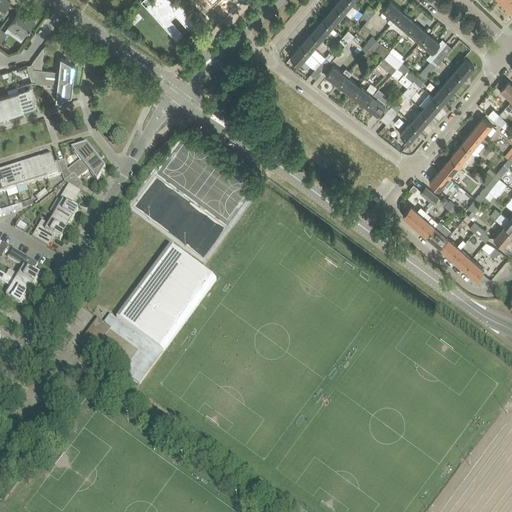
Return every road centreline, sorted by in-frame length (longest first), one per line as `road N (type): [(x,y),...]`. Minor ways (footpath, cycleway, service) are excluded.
road 1 (tertiary): [(511,330),(179,92)]
road 2 (residential): [(311,0),(265,54),(413,170)]
road 3 (residential): [(500,278),(487,292),(470,289),(394,224),(386,203),(413,170)]
road 4 (residential): [(129,165),(29,333)]
road 5 (unclassified): [(179,92),(53,0)]
road 6 (residential): [(413,170),(500,63)]
road 7 (tertiary): [(278,0),(179,92)]
